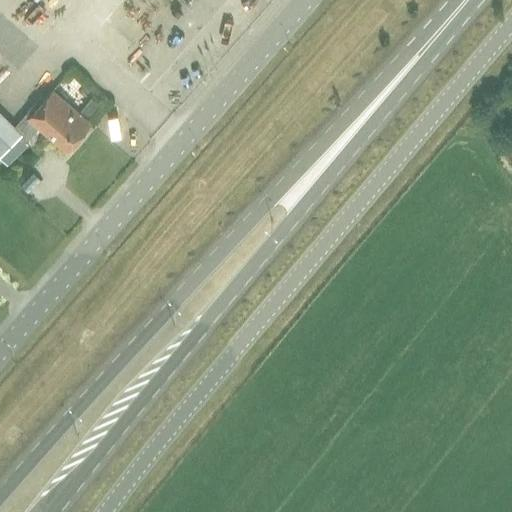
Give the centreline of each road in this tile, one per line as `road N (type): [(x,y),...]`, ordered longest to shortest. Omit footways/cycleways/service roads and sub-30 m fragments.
road 1 (tertiary): [(511,22),(104,511)]
road 2 (primary): [(376,102),(302,168),(0,498)]
road 3 (primary): [(43,511),(312,197),(376,102)]
road 4 (unclassified): [(0,352),(306,0)]
road 5 (primary): [(376,102),(464,0)]
